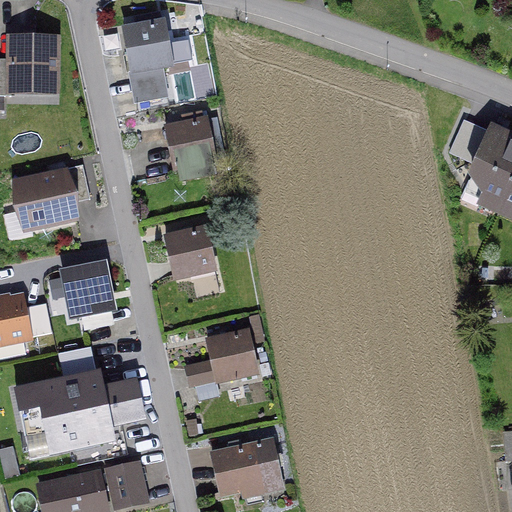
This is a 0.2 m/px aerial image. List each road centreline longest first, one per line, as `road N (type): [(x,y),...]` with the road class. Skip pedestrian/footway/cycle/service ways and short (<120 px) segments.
road 1 (residential): [(79,0),(188,511)]
road 2 (residential): [(511,100),(229,0)]
